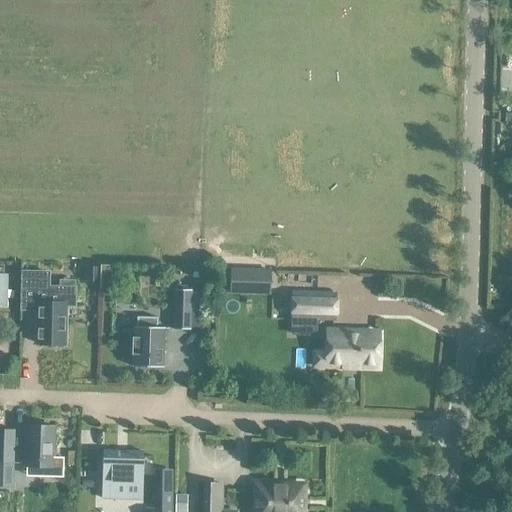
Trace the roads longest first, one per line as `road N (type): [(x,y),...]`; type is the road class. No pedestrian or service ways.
road 1 (residential): [(1,395),(191,415),(456,427)]
road 2 (unclassified): [(456,427),(468,327),(479,0)]
